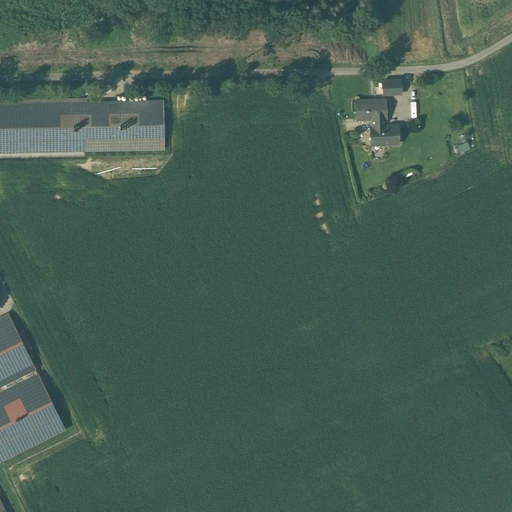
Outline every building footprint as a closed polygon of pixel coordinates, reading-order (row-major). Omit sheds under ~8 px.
[(400,80),(382,81),(382,95),(400,94),(400,80)] [(83,102),(83,99),(0,100),(0,151),(83,150),(163,149),(163,101),(83,102)] [(357,119),(372,119),(372,127),(386,127),(385,100),(356,101),(356,102),(356,111),(357,119)] [(372,127),(370,128),(371,145),(398,143),(397,126),(386,127),(372,127)] [(462,152),(472,148),(468,140),(459,144),(462,152)] [(8,314),(0,317),(0,459),(64,428),(8,314)]
